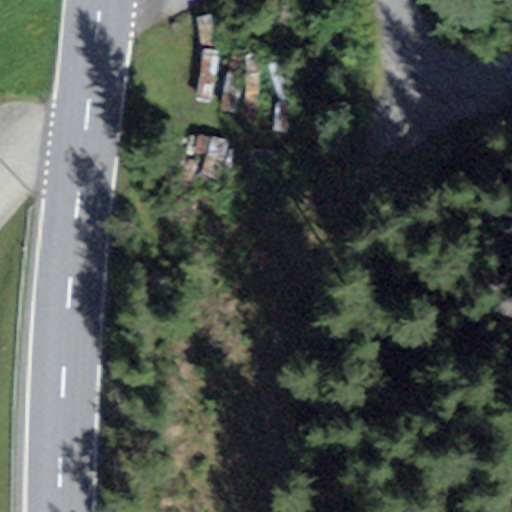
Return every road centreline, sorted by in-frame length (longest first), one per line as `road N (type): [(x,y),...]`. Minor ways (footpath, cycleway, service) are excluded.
road 1 (secondary): [(98,0),(67,306),(58,511)]
road 2 (track): [(400,0),(408,32),(453,74),(511,76)]
road 3 (unknown): [(0,223),(51,152),(84,138)]
